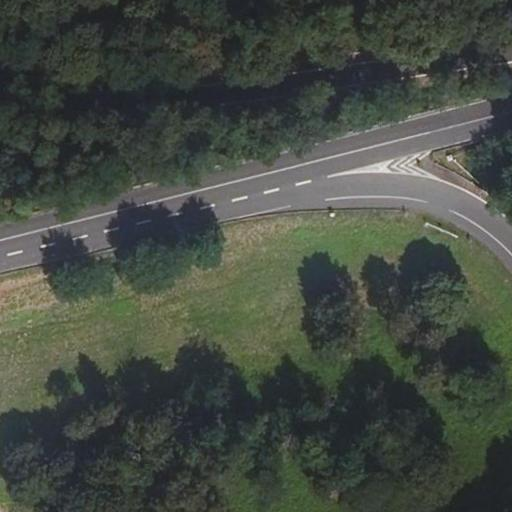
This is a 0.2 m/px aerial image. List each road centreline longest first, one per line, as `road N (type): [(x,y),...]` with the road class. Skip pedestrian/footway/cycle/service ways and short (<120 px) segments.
road 1 (trunk): [(511,52),(159,102),(75,102),(0,81)]
road 2 (trunk): [(123,218),(379,185),(429,191),(511,239)]
road 3 (secondary): [(511,108),(123,218)]
road 4 (secondary): [(123,218),(0,248)]
